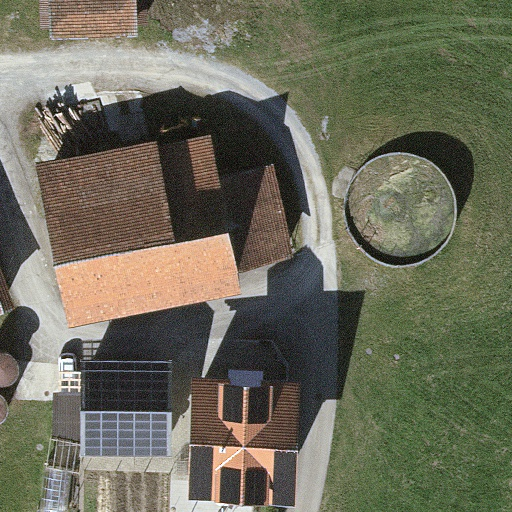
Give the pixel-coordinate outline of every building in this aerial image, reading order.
[(149,0),(49,0),(50,33),(150,29),(149,0)] [(272,119),(241,126),(245,149),(277,143),(272,119)] [(214,127),(42,161),(74,321),(246,286),(242,269),(304,257),(284,161),(223,173),(214,127)] [(0,303),(10,299),(0,276),(0,303)] [(23,356),(0,352),(0,417),(14,420),(23,356)] [(184,355),(95,354),(94,453),(182,455),(184,355)] [(314,392),(206,381),(197,468),(305,479),(314,392)]
